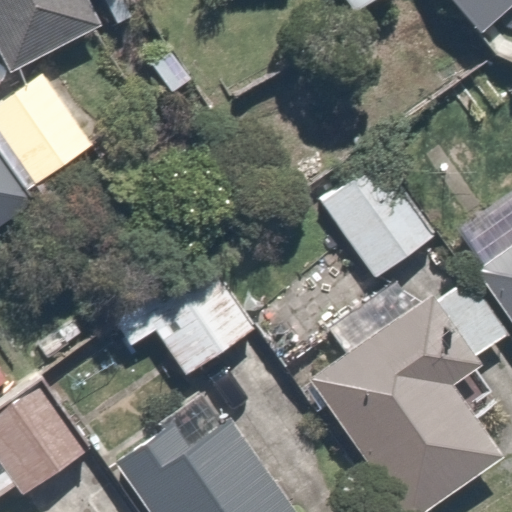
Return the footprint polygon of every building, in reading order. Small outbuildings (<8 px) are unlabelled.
[(92,0),(0,0),(0,43),(16,73),(106,24),(92,0)] [(511,5),(511,0),(441,0),(475,38),(511,5)] [(44,68),(0,95),(0,230),(35,209),(24,192),(94,147),(44,68)] [(358,170),(320,198),(376,274),(415,245),(358,170)] [(511,196),(462,228),(511,307),(511,196)] [(265,324),(203,238),(106,309),(134,347),(159,329),(194,376),(265,324)] [(344,351),(308,376),(402,511),(427,511),(511,453),(511,450),(458,374),(511,337),(464,268),(408,306),(391,282),(327,327),(344,351)] [(29,375),(0,396),(0,443),(36,491),(87,452),(29,375)] [(310,511),(221,384),(118,456),(156,511),(310,511)] [(0,489),(15,478),(0,459),(0,489)]
